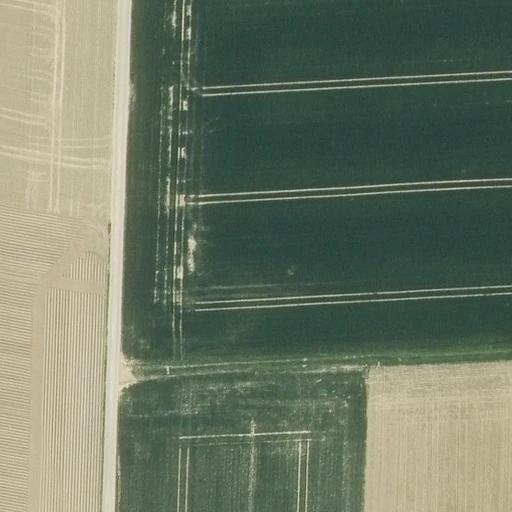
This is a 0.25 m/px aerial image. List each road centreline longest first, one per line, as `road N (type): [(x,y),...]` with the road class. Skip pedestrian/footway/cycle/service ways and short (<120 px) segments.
road 1 (track): [(123,0),(108,511)]
road 2 (track): [(511,349),(114,370)]
